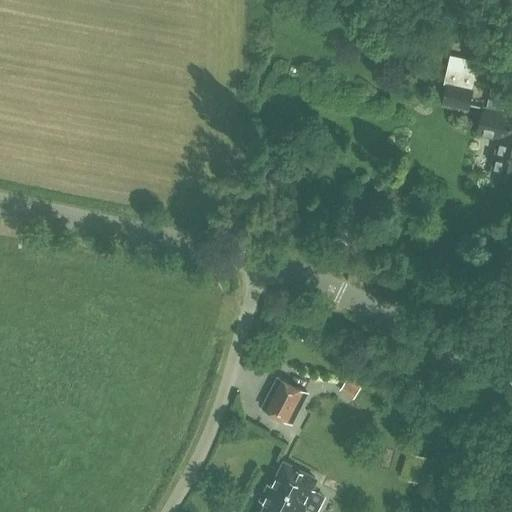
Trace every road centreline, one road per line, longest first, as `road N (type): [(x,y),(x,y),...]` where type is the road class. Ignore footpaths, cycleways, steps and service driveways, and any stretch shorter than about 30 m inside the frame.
road 1 (tertiary): [(263,263),(0,206)]
road 2 (residential): [(168,511),(215,418),(263,263)]
road 3 (tertiary): [(433,344),(366,304),(263,263)]
